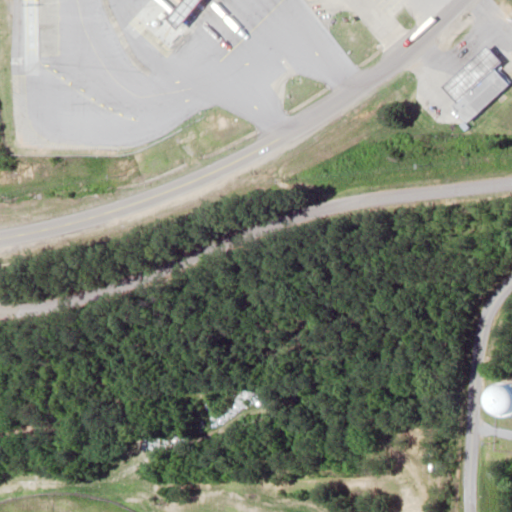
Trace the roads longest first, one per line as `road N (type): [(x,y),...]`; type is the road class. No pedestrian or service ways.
road 1 (residential): [(0,310),(95,294),(338,198),(511,177)]
road 2 (primary): [(462,0),(358,95),(233,164),(93,215),(0,232)]
road 3 (residential): [(470,511),(476,331),(511,274)]
